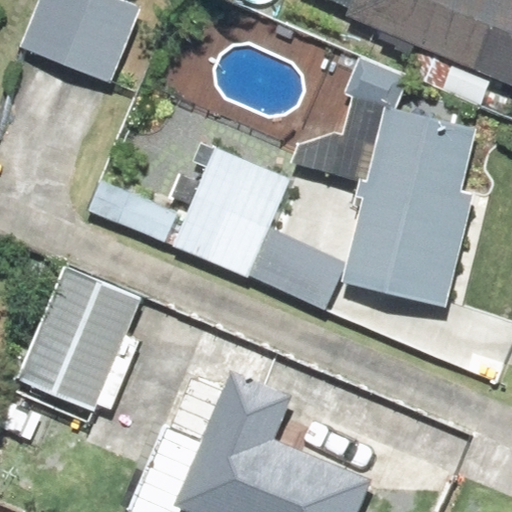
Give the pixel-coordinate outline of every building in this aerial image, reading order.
[(150,5),(136,0),(32,0),(16,45),(121,84),(150,5)] [(511,0),(316,0),(511,76),(511,0)] [(486,131),(385,105),(340,275),(441,302),(486,131)] [(287,174),(212,142),(172,235),(311,296),(331,250),(267,222),(287,174)] [(172,199),(97,169),(82,208),(157,238),(172,199)] [(134,289),(62,260),(17,371),(89,400),(134,289)] [(227,387),(187,371),(134,505),(150,511),(173,511),(177,504),(196,511),(356,511),(370,476),(278,440),(298,390),(235,365),(227,387)]
